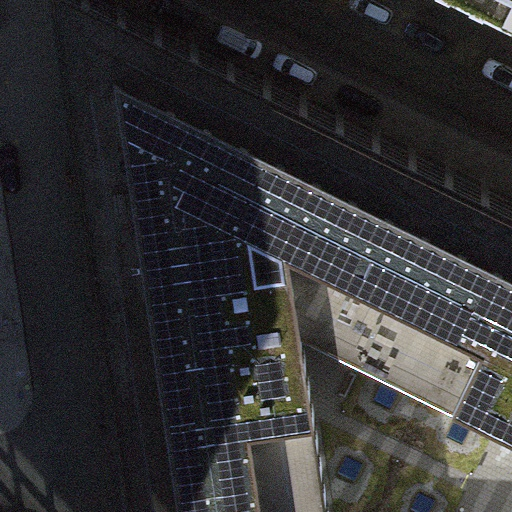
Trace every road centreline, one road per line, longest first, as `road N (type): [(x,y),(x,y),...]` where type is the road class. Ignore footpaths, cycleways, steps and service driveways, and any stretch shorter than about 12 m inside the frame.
road 1 (residential): [(0,466),(38,443),(69,397),(8,0)]
road 2 (residential): [(264,0),(511,123)]
